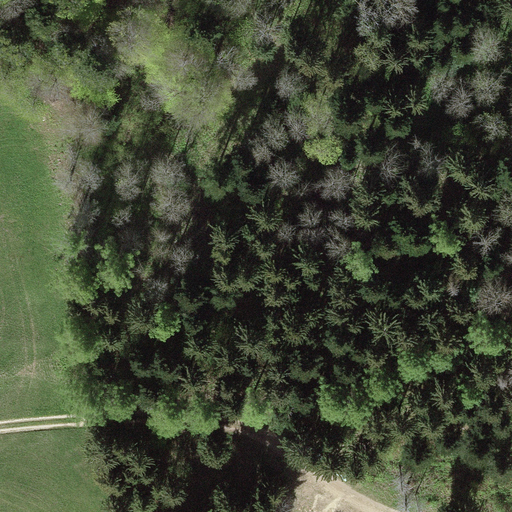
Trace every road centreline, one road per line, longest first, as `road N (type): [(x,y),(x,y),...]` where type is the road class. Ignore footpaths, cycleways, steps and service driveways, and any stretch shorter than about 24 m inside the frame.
road 1 (track): [(0,428),(173,419),(264,433),(305,468),(383,511)]
road 2 (track): [(264,433),(292,416),(389,398),(511,336)]
